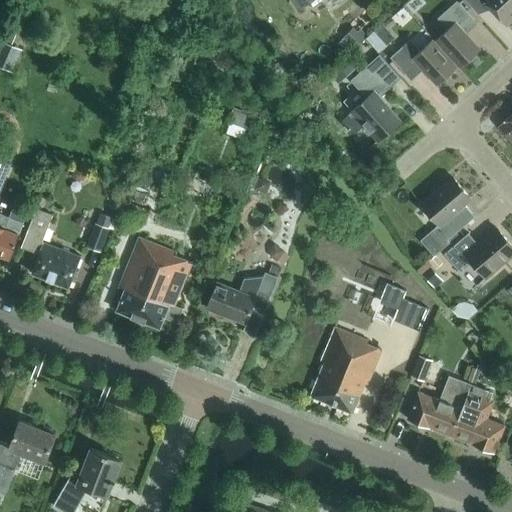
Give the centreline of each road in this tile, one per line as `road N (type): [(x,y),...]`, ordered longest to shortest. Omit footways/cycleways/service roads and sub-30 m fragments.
road 1 (tertiary): [(455,489),(195,389)]
road 2 (tertiary): [(195,389),(0,311)]
road 3 (unclassified): [(147,511),(195,389)]
